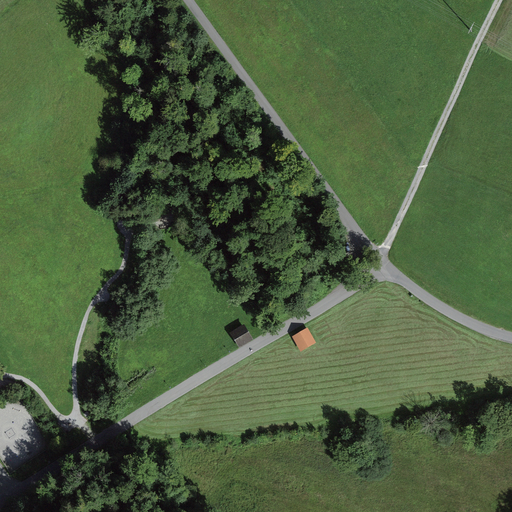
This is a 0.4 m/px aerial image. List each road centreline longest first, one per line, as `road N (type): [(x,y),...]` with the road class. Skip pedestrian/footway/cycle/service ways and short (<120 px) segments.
road 1 (unclassified): [(384,262),(0,503)]
road 2 (unclassified): [(193,0),(384,262)]
road 3 (track): [(493,0),(377,253)]
road 4 (unclassified): [(384,262),(455,314),(511,334)]
